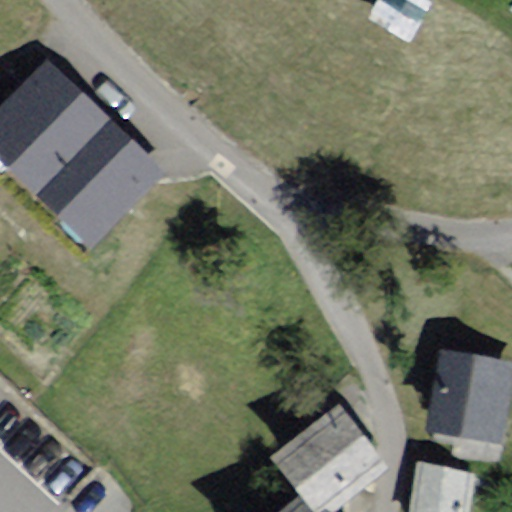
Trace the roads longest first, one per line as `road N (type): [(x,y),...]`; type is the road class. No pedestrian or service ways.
road 1 (residential): [(297,221),(222,169),(101,56),(56,0)]
road 2 (residential): [(297,221),(388,443),(375,511)]
road 3 (residential): [(511,236),(477,242),(297,221)]
